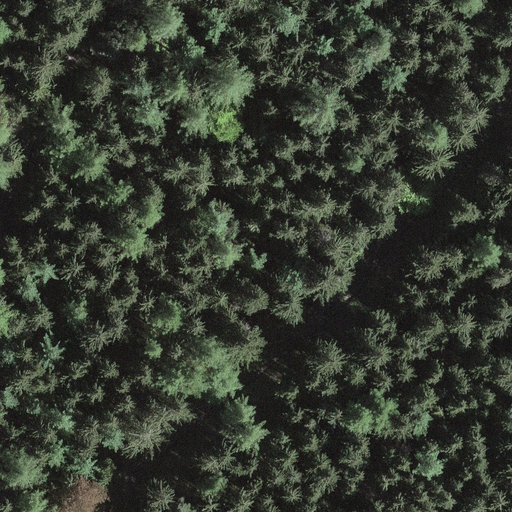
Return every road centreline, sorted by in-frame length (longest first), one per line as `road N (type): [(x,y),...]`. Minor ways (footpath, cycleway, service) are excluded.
road 1 (track): [(94,511),(226,384),(337,300),(511,97)]
road 2 (track): [(110,0),(20,169),(0,233)]
